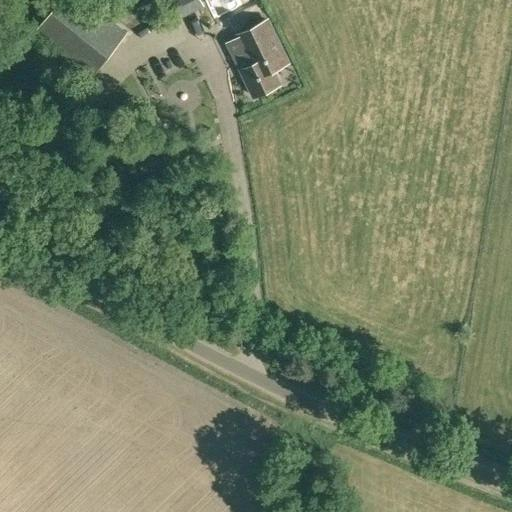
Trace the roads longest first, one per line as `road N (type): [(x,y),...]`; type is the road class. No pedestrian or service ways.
road 1 (unclassified): [(511,483),(370,427),(0,236)]
road 2 (track): [(281,381),(301,511)]
